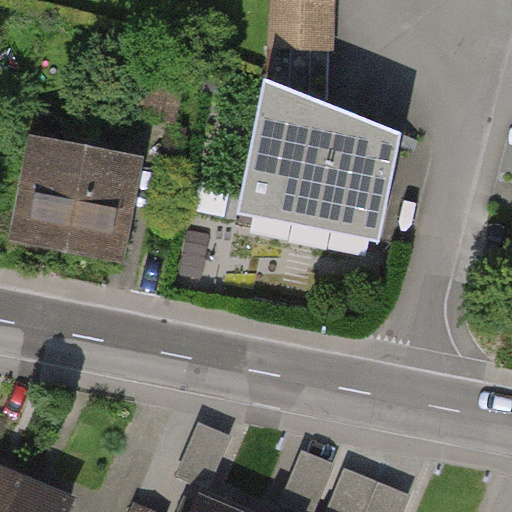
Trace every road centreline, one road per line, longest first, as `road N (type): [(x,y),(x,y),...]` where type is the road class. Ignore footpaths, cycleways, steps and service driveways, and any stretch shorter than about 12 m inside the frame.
road 1 (tertiary): [(399,402),(0,321)]
road 2 (residential): [(399,402),(483,52)]
